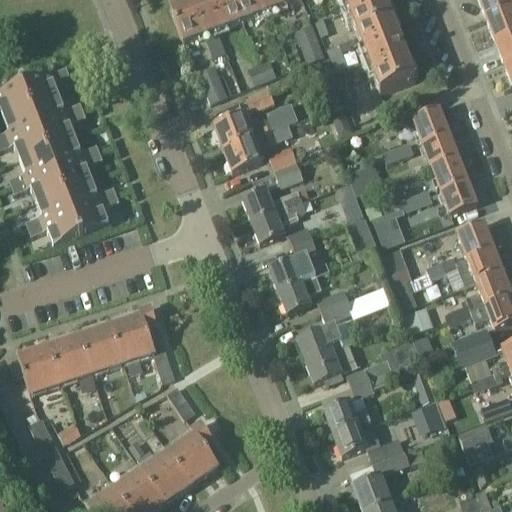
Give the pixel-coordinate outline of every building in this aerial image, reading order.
[(211,36),(241,25),(231,0),(200,0),(198,1),(211,36)] [(231,0),(241,25),(268,15),(262,0),(231,0)] [(262,0),(268,15),(299,3),(298,0),(262,0)] [(339,0),(345,13),(377,0),(339,0)] [(355,40),(391,26),(380,0),(377,0),(345,13),(355,40)] [(475,0),(484,22),(511,11),(506,0),(475,0)] [(182,47),(211,36),(198,1),(169,12),(182,47)] [(493,46),(511,38),(511,13),(511,11),(484,22),(493,46)] [(367,70),(402,56),(391,26),(355,40),(367,70)] [(322,61),(310,30),(294,37),(305,68),(322,61)] [(219,38),(205,44),(213,63),(227,58),(219,38)] [(502,69),(511,65),(511,38),(493,46),(502,69)] [(402,56),(367,70),(378,99),(414,85),(402,56)] [(258,69),(264,87),(276,83),(270,65),(258,69)] [(511,65),(502,69),(511,93),(511,92),(511,65)] [(252,92),(264,87),(258,69),(246,74),(252,92)] [(196,78),(209,108),(227,101),(213,70),(196,78)] [(225,75),(229,93),(239,90),(234,73),(225,75)] [(71,79),(32,95),(36,105),(40,115),(64,105),(59,93),(74,87),(71,79)] [(337,83),(345,106),(356,103),(348,79),(337,83)] [(40,115),(32,95),(0,107),(0,115),(11,112),(16,124),(40,115)] [(253,116),(272,108),(267,95),(248,103),(253,116)] [(64,105),(40,115),(48,134),(87,119),(84,111),(69,117),(64,105)] [(421,149),(447,139),(437,113),(411,124),(421,149)] [(48,134),(40,115),(16,124),(21,137),(6,142),(9,150),(48,134)] [(252,143),(288,129),(283,118),(247,132),(242,119),(212,131),(222,155),(252,143)] [(87,119),(48,134),(56,154),(80,144),(75,132),(90,126),(87,119)] [(252,143),(222,155),(231,178),(261,166),(257,156),(293,142),(288,129),(252,143)] [(56,154),(48,134),(9,150),(12,157),(27,151),(32,164),(56,154)] [(430,172),(456,162),(447,139),(421,149),(430,172)] [(80,144),(56,154),(64,173),(102,158),(99,150),(85,156),(80,144)] [(398,164),(413,158),(409,148),(394,154),(398,164)] [(274,178),(296,169),(290,153),(268,162),(274,178)] [(64,173),(56,154),(32,164),(37,176),(22,182),(25,189),(64,173)] [(382,157),(386,168),(398,164),(394,154),(382,157)] [(102,158),(64,173),(72,193),(96,183),(91,171),(105,165),(102,158)] [(439,196),(465,186),(456,162),(430,172),(439,196)] [(296,169),(274,178),(279,190),(301,182),(296,169)] [(72,193),(64,173),(25,189),(28,197),(43,191),(48,203),(72,193)] [(96,183),(72,193),(80,213),(118,196),(115,189),(101,195),(96,183)] [(465,186),(439,196),(449,221),(475,210),(465,186)] [(80,213),(72,193),(48,203),(53,215),(38,221),(41,229),(80,213)] [(250,228),(301,208),(308,205),(304,194),(269,208),(264,196),(240,205),(250,228)] [(118,196),(80,213),(88,232),(112,222),(107,210),(121,204),(118,196)] [(417,211),(430,207),(426,196),(413,200),(417,211)] [(403,213),(404,216),(417,211),(413,200),(400,205),(403,213)] [(400,205),(383,212),(386,219),(403,213),(400,205)] [(305,218),(301,208),(250,228),(258,250),(267,247),(267,246),(281,241),(277,229),(305,218)] [(357,210),(342,216),(347,230),(363,223),(357,210)] [(88,232),(80,213),(41,229),(44,236),(59,230),(64,242),(88,232)] [(386,219),(371,225),(377,240),(397,233),(394,223),(405,218),(404,216),(403,213),(386,219)] [(364,224),(346,231),(352,248),(370,241),(364,224)] [(465,263),(492,252),(483,229),(456,239),(465,263)] [(307,231),(284,240),(289,253),(312,244),(308,232),(307,231)] [(300,288),(316,282),(328,277),(324,268),(311,274),(306,260),(315,257),(314,254),(327,249),(323,239),(312,244),(289,253),(293,264),(268,274),(277,297),(300,288)] [(474,288),(501,277),(492,252),(465,263),(474,288)] [(443,278),(458,272),(455,262),(440,267),(443,278)] [(426,272),(429,283),(443,278),(440,267),(426,272)] [(407,272),(391,279),(395,290),(412,284),(407,272)] [(484,312),(511,301),(501,277),(474,288),(484,312)] [(300,288),(277,297),(285,319),(309,310),(305,301),(321,295),(316,282),(300,288)] [(387,291),(349,306),(353,319),(355,324),(394,309),(387,291)] [(321,318),(349,306),(344,295),(317,306),(321,318)] [(410,295),(399,300),(405,315),(416,310),(410,295)] [(511,304),(511,301),(484,312),(493,336),(511,328),(511,304)] [(303,368),(331,358),(344,353),(333,326),(353,319),(349,306),(321,318),(325,328),(304,336),(306,341),(295,345),(303,368)] [(460,321),(462,325),(474,320),(471,311),(456,317),(458,321),(460,321)] [(408,339),(432,331),(426,312),(402,321),(408,339)] [(112,332),(125,370),(151,361),(160,388),(173,384),(149,314),(137,318),(139,323),(112,332)] [(448,331),(462,325),(460,321),(458,321),(456,317),(444,322),(448,331)] [(93,381),(125,370),(112,332),(80,342),(93,381)] [(466,357),(490,348),(485,337),(461,346),(466,357)] [(60,391),(93,381),(80,342),(47,353),(60,391)] [(490,348),(466,357),(445,365),(449,376),(493,359),(490,348)] [(510,378),(511,377),(511,349),(500,354),(510,378)] [(331,358),(303,368),(312,390),(323,386),(324,390),(341,384),(339,379),(359,371),(351,350),(344,353),(331,358)] [(348,395),(393,377),(418,367),(412,350),(382,361),(385,369),(344,385),(348,395)] [(28,402),(60,391),(47,353),(15,364),(28,402)] [(393,377),(348,395),(352,405),(373,397),(372,394),(396,385),(393,377)] [(487,387),(489,392),(501,388),(497,377),(482,383),(482,384),(484,388),(487,387)] [(474,397),(489,392),(487,387),(484,388),(482,384),(470,388),(474,397)] [(81,390),(89,424),(105,420),(97,386),(81,390)] [(186,426),(194,420),(177,393),(168,398),(186,426)] [(144,395),(134,401),(137,406),(147,400),(144,395)] [(485,427),(511,416),(507,404),(480,415),(485,427)] [(331,439),(365,427),(370,425),(366,414),(352,419),(347,407),(322,416),(331,439)] [(59,497),(75,489),(42,423),(26,431),(59,497)] [(372,471),(403,459),(397,443),(381,449),(374,432),(368,435),(365,427),(331,439),(340,462),(365,452),(372,471)] [(168,457),(191,491),(216,474),(201,451),(210,445),(200,429),(191,435),(194,440),(168,457)] [(462,457),(491,444),(485,430),(455,443),(462,457)] [(137,446),(128,451),(136,463),(145,458),(137,446)] [(414,455),(404,459),(408,469),(425,463),(421,454),(415,456),(414,455)] [(164,509),(191,491),(168,457),(141,475),(164,509)] [(402,460),(373,471),(376,480),(406,469),(402,460)] [(480,492),(493,487),(486,470),(473,475),(480,492)] [(126,511),(159,511),(164,509),(141,475),(114,493),(126,511)] [(381,511),(388,509),(377,481),(350,491),(358,511),(381,511)] [(126,511),(114,493),(85,511),(126,511)] [(475,498),(480,511),(490,511),(484,495),(475,498)]
